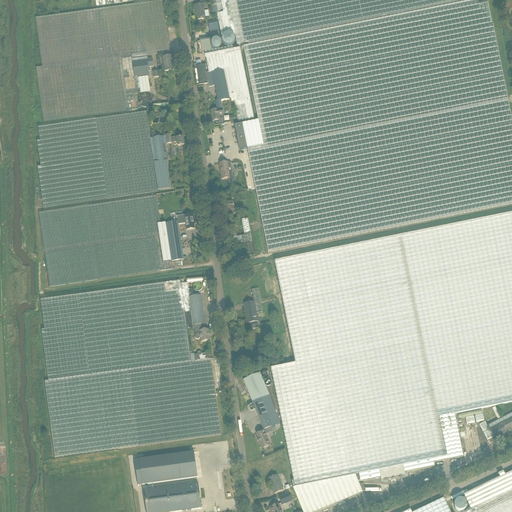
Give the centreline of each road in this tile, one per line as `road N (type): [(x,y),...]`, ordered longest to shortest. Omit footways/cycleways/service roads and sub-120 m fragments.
road 1 (unclassified): [(249,511),(179,0)]
road 2 (unclassified): [(363,511),(511,450)]
